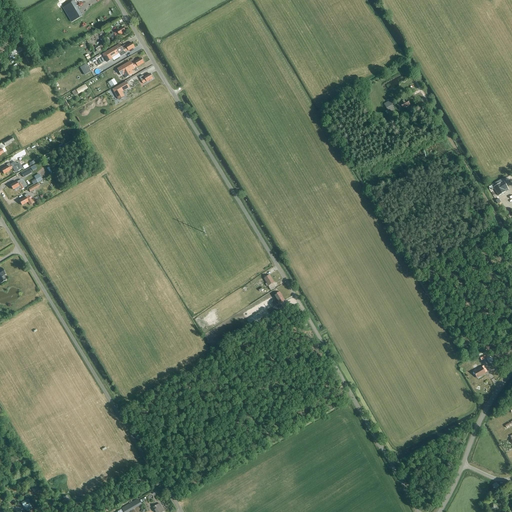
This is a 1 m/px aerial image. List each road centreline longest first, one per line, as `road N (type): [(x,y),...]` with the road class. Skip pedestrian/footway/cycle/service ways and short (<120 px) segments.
road 1 (unclassified): [(419,511),(116,0)]
road 2 (unclassified): [(181,511),(0,217)]
road 3 (track): [(511,242),(420,89),(406,96)]
